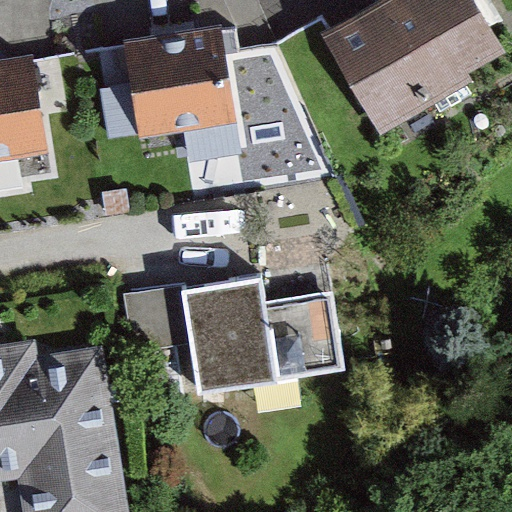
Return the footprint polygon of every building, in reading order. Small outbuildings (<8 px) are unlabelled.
[(475,0),(362,0),(283,41),(334,176),(476,93),(465,72),(503,53),(475,0)] [(334,176),(283,41),(230,52),(222,23),(125,39),(137,136),(184,132),(197,191),(334,176)] [(48,152),(29,55),(0,60),(0,181),(14,179),(10,160),(48,152)] [(266,274),(177,287),(192,390),(342,368),(331,293),(270,302),(266,274)] [(39,341),(0,347),(0,473),(15,471),(22,511),(131,511),(105,353),(43,363),(39,341)] [(176,394),(172,354),(140,357),(144,397),(176,394)]
